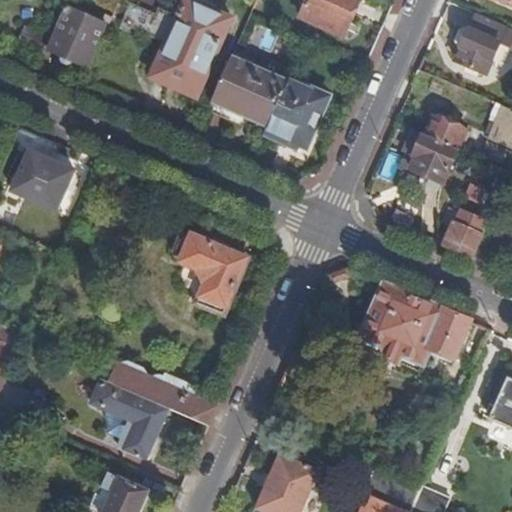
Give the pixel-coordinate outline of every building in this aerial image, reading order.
[(197,98),(233,20),(187,0),(152,79),(197,98)] [(344,38),(360,0),(310,0),(302,20),(344,38)] [(511,31),(477,16),(469,33),(466,32),(461,33),(457,44),(458,48),(462,49),(456,64),(486,77),(493,62),(503,66),(510,51),(511,51),(511,31)] [(95,52),(98,53),(107,34),(94,29),(91,34),(77,28),(71,41),(57,35),(49,53),(87,69),(95,52)] [(287,87),(290,81),(234,57),(232,62),(287,87)] [(215,101),(256,120),(270,126),(287,87),(232,62),(215,101)] [(270,126),(268,130),(302,146),(316,114),(322,117),(329,99),(290,81),(287,87),(270,126)] [(215,101),(210,113),(251,131),(256,120),(215,101)] [(511,111),(503,108),(489,141),(511,151),(511,111)] [(426,138),(458,152),(467,133),(435,119),(426,138)] [(426,138),(414,133),(405,154),(408,155),(402,168),(443,186),(458,152),(426,138)] [(511,170),(511,151),(489,141),(480,162),(481,162),(510,175),(511,170)] [(74,172),(31,153),(14,192),(57,211),(74,172)] [(478,203),(483,192),(470,186),(466,197),(478,203)] [(444,226),(452,229),(459,214),(450,210),(444,226)] [(452,229),(444,248),(459,255),(472,260),(488,225),(459,213),(459,214),(452,229)] [(206,281),(197,302),(223,313),(247,260),(228,252),(230,248),(210,239),(208,243),(192,236),(190,241),(185,239),(180,241),(176,249),(177,255),(183,259),(181,263),(200,271),(198,275),(202,280),(204,280),(206,281)] [(456,358),(471,323),(471,322),(427,303),(385,285),(364,339),(424,365),(429,354),(452,363),(454,358),(456,358)] [(0,400),(9,381),(23,347),(28,337),(2,326),(0,330),(0,400)] [(168,410),(209,428),(218,409),(198,400),(196,393),(190,390),(191,385),(166,375),(165,377),(158,377),(152,380),(148,378),(143,369),(130,364),(120,365),(112,386),(168,410)] [(511,429),(511,380),(510,380),(492,421),(511,429)] [(70,442),(86,450),(97,423),(39,397),(40,395),(9,381),(0,400),(0,411),(25,423),(70,442)] [(163,424),(168,410),(112,386),(103,382),(93,404),(132,421),(120,448),(148,460),(164,425),(163,424)] [(0,411),(0,440),(13,446),(25,423),(0,411)] [(304,511),(322,473),(282,456),(258,511),(260,511),(304,511)] [(403,511),(413,511),(421,493),(374,473),(365,495),(370,497),(403,511)] [(142,511),(151,492),(110,474),(100,496),(96,495),(88,511),(142,511)] [(446,511),(452,500),(423,489),(421,493),(413,511),(446,511)] [(403,511),(370,497),(363,511),(403,511)]
